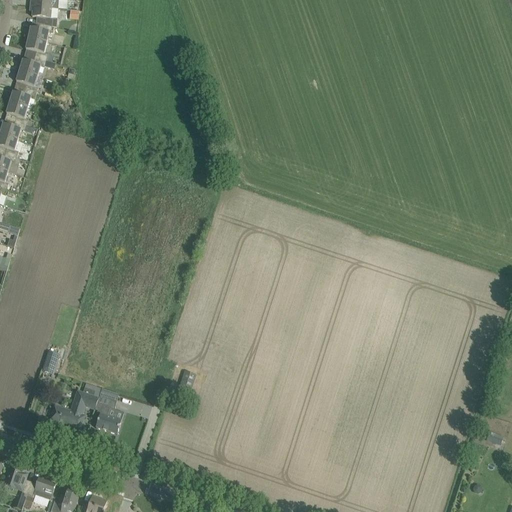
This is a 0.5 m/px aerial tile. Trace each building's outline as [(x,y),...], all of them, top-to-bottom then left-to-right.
[(34,0),(34,2),(31,2),(31,7),(59,9),(59,0),(34,0)] [(33,12),(33,18),(37,18),(37,25),(40,25),(55,29),(58,29),(60,9),(59,9),(31,7),(30,12),(33,12)] [(72,11),(72,20),(81,20),(81,12),(72,11)] [(39,31),(31,29),(30,35),(26,35),(25,39),(47,44),(53,46),(55,35),(53,35),(55,29),(40,25),(39,31)] [(28,45),(26,51),(37,53),(35,59),(46,62),(52,64),(54,57),(49,56),(45,55),(47,44),(25,39),(24,44),(28,45)] [(33,65),(23,62),(21,68),(18,67),(17,71),(44,80),(48,70),(44,69),(46,62),(35,59),(33,65)] [(19,77),(17,83),(27,86),(25,91),(36,95),(47,98),(49,92),(41,90),(44,80),(17,71),(15,76),(19,77)] [(24,97),(13,94),(12,100),(8,99),(7,103),(28,110),(31,100),(35,101),(36,95),(25,91),(24,97)] [(9,109),(7,115),(17,118),(15,123),(27,127),(28,121),(25,120),(28,110),(7,103),(5,108),(9,109)] [(14,129),(3,126),(2,132),(0,131),(0,136),(18,142),(21,132),(25,133),(27,127),(15,123),(14,129)] [(0,147),(7,150),(6,155),(17,159),(19,153),(15,152),(18,142),(0,136),(0,147)] [(4,161),(0,159),(0,171),(8,174),(16,176),(20,162),(16,161),(17,159),(6,155),(4,161)] [(0,188),(7,191),(9,185),(5,184),(8,174),(0,171),(0,188)] [(0,231),(18,237),(20,230),(0,223),(0,231)] [(14,249),(16,242),(10,240),(8,247),(14,249)] [(11,261),(1,258),(0,257),(0,265),(8,268),(11,261)] [(0,272),(7,273),(8,268),(0,265),(0,272)] [(53,377),(60,357),(48,353),(41,372),(53,377)] [(178,392),(189,396),(196,376),(185,372),(178,392)] [(119,396),(102,390),(100,397),(103,399),(96,423),(104,425),(102,431),(117,436),(122,423),(107,418),(109,410),(114,411),(119,396)] [(50,416),(52,417),(50,422),(80,432),(83,423),(85,418),(83,417),(86,408),(95,411),(99,400),(78,393),(71,413),(55,408),(53,413),(52,412),(50,416)] [(500,447),(503,437),(489,433),(486,442),(500,447)] [(11,470),(5,487),(23,492),(28,476),(11,470)] [(39,480),(34,496),(51,502),(56,485),(39,480)] [(480,486),(477,485),(474,487),(473,491),(475,494),(478,495),(481,493),(482,490),(480,486)] [(51,511),(74,511),(79,499),(73,497),(75,492),(69,489),(66,499),(57,496),(54,496),(50,509),(52,510),(51,511)] [(27,497),(19,494),(14,509),(22,511),(23,511),(25,507),(24,507),(27,497)] [(35,499),(33,499),(27,497),(24,507),(25,507),(31,509),(35,499)] [(83,508),(81,511),(104,511),(108,503),(93,498),(92,500),(89,510),(83,508)]
